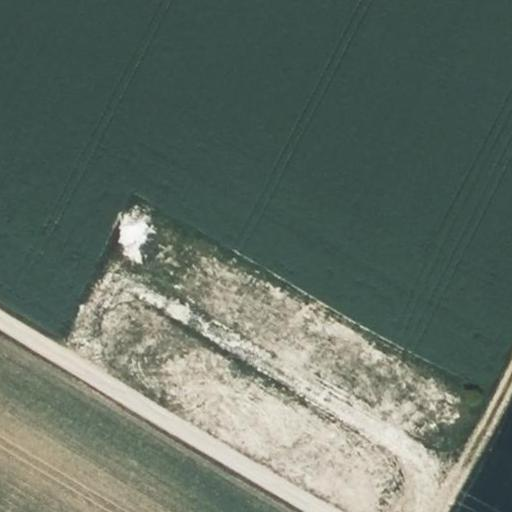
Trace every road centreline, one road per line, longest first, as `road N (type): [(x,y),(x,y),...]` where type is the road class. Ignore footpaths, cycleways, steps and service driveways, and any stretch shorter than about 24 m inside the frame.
road 1 (unclassified): [(0,314),(335,511)]
road 2 (track): [(439,511),(511,372)]
